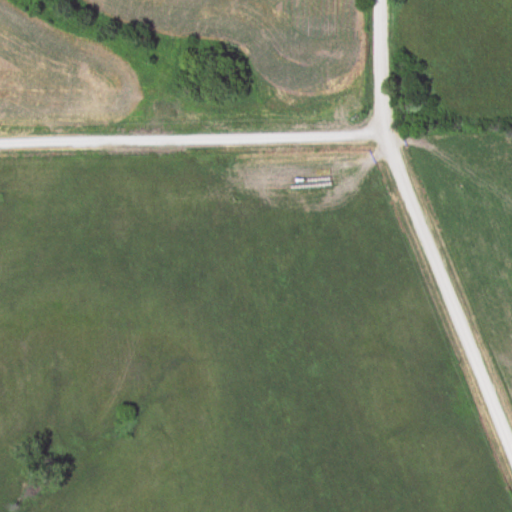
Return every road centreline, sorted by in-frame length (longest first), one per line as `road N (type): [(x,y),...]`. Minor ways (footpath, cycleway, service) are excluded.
road 1 (residential): [(511,454),(393,150),(381,88),(379,0)]
road 2 (residential): [(384,109),(0,119)]
